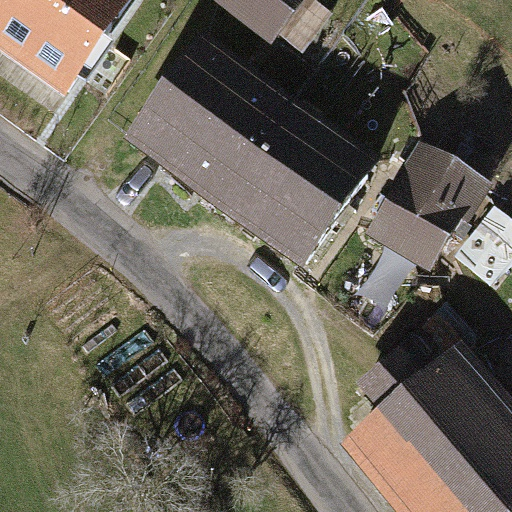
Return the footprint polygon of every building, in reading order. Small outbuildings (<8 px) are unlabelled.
[(147,0),(0,0),(0,62),(69,111),(116,44),(147,0)] [(313,0),(223,0),(219,6),(278,49),(282,43),(308,62),(339,19),(313,0)] [(223,214),(301,112),(212,44),(134,146),(223,214)] [(312,282),(391,180),(301,112),(223,214),(312,282)] [(435,281),(504,189),(443,143),(374,235),(435,281)] [(511,220),(499,211),(480,235),(511,259),(511,220)] [(511,511),(511,405),(464,346),(413,388),(334,450),(383,511),(511,511)]
